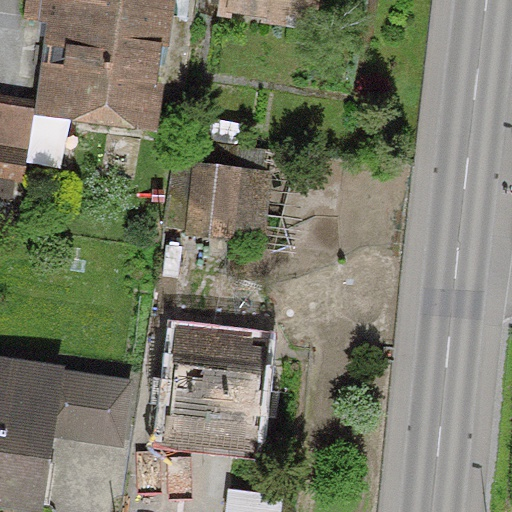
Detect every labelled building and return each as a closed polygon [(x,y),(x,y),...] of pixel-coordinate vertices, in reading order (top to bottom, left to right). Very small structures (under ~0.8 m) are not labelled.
[(43,19),(31,110),(141,125),(158,0),(23,0),(21,16),(43,19)] [(217,0),(216,6),(301,19),(304,0),(217,0)] [(9,151),(17,103),(0,100),(0,178),(14,180),(19,153),(9,151)] [(174,212),(188,213),(186,232),(252,239),(258,179),(179,169),(174,212)] [(173,335),(162,434),(247,443),(256,360),(235,357),(237,342),(173,335)] [(0,501),(29,506),(49,374),(0,366),(0,501)] [(75,438),(105,443),(113,384),(84,379),(75,438)]
